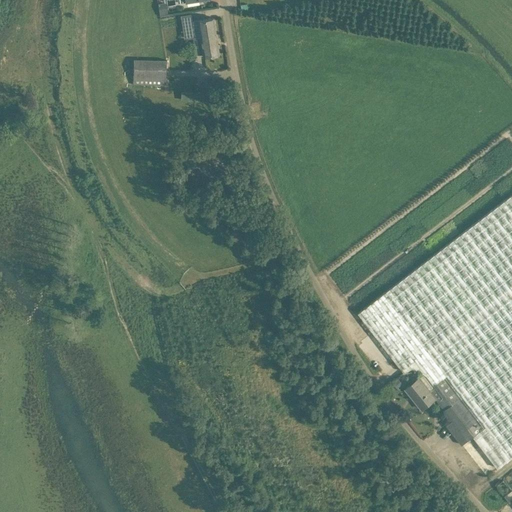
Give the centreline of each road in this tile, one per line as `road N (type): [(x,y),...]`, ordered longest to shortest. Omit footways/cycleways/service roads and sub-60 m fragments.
road 1 (unclassified): [(485,511),(390,405),(296,245),(253,148),(223,0)]
road 2 (track): [(86,0),(85,83),(100,149),(143,225),(202,277)]
road 3 (track): [(162,405),(219,511)]
